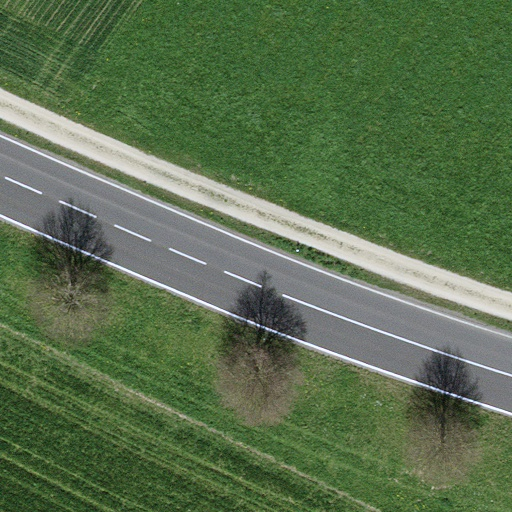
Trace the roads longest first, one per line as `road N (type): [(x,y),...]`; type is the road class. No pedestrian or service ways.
road 1 (track): [(511,306),(0,104)]
road 2 (secondary): [(511,375),(357,323),(0,179)]
